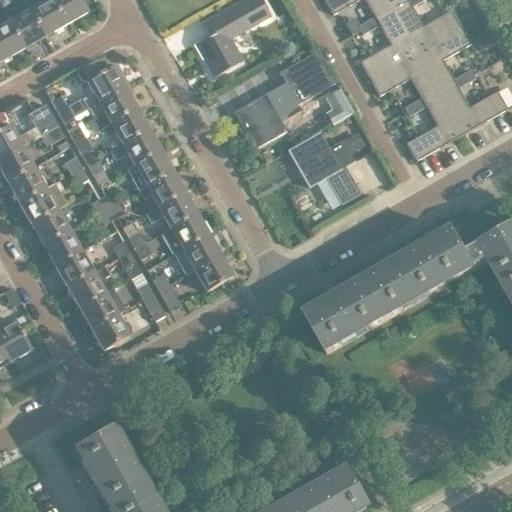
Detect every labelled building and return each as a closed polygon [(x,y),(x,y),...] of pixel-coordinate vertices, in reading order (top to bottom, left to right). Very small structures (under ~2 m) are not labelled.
[(66,25),(51,0),(48,0),(38,6),(34,0),(23,0),(25,1),(30,10),(45,37),(66,25)] [(87,13),(79,0),(51,0),(66,25),(87,13)] [(210,66),(216,77),(243,61),(231,40),(270,17),(260,0),(243,0),(201,24),(208,35),(207,36),(207,37),(193,45),(202,61),(203,60),(207,68),(210,66)] [(384,0),(323,0),(332,16),(359,0),(363,0),(374,18),(365,23),(370,31),(378,26),(376,22),(392,13),(384,0)] [(384,0),(392,13),(409,4),(406,0),(384,0)] [(421,0),(406,0),(409,4),(392,13),(415,54),(460,28),(450,11),(422,27),(411,8),(422,1),(421,0)] [(4,13),(9,22),(24,49),(45,37),(30,10),(25,1),(4,13)] [(359,63),(369,80),(415,54),(392,13),(376,22),(378,26),(389,46),(359,63)] [(24,49),(9,22),(0,27),(0,56),(3,61),(24,49)] [(362,36),(370,31),(365,23),(357,27),(362,36)] [(460,28),(415,54),(438,95),(455,85),(452,81),(441,61),(470,45),(460,28)] [(333,85),(315,53),(314,54),(310,47),(295,55),(299,62),(279,74),(286,87),(266,99),(264,96),(233,113),(254,150),(285,132),(277,117),(333,85)] [(420,99),(422,103),(438,95),(415,54),(369,80),(379,97),(409,80),(420,99)] [(124,88),(119,80),(122,78),(116,67),(113,69),(112,67),(101,73),(95,61),(75,72),(80,81),(86,83),(92,95),(82,101),(87,110),(97,104),(124,88)] [(469,71),(461,76),(466,84),(474,80),(469,71)] [(455,85),(438,95),(461,136),(506,110),(497,93),(468,109),(457,89),(466,84),(461,76),(452,81),(455,85)] [(109,124),(136,109),(124,88),(97,104),(87,110),(99,131),(102,129),(109,124)] [(461,136),(438,95),(422,103),(420,99),(412,104),(416,113),(425,108),(436,127),(406,144),(416,162),(461,136)] [(62,124),(72,118),(60,97),(50,103),(62,124)] [(408,117),(416,113),(412,104),(403,109),(408,117)] [(38,137),(56,127),(44,106),(27,116),(34,129),(16,139),(8,126),(0,130),(0,158),(20,147),(38,137)] [(122,145),(148,130),(136,109),(109,124),(102,129),(107,137),(114,133),(121,145),(122,145)] [(72,118),(62,124),(68,135),(74,145),(85,139),(79,129),(72,118)] [(45,148),(63,138),(56,127),(38,137),(45,148)] [(134,167),(160,151),(148,130),(122,145),(121,145),(109,152),(114,160),(126,153),(134,167)] [(328,149),(319,134),(287,152),(308,188),(353,162),(349,155),(363,146),(356,133),(328,149)] [(0,158),(0,172),(6,183),(32,168),(20,147),(0,158)] [(86,166),(97,160),(90,149),(79,155),(86,166)] [(146,188),(172,172),(160,151),(134,167),(145,187),(146,188)] [(70,175),(80,169),(74,158),(63,164),(70,175)] [(92,177),(103,171),(97,160),(86,166),(92,177)] [(44,189),(32,168),(6,183),(18,204),(44,189)] [(76,186),(87,180),(80,169),(70,175),(76,186)] [(158,209),(184,194),(172,172),(146,188),(145,187),(138,192),(143,200),(150,196),(158,209)] [(30,225),(56,210),(56,211),(66,205),(54,184),(44,189),(18,204),(30,225)] [(107,210),(118,203),(111,192),(101,199),(107,210)] [(170,230),(196,215),(184,194),(158,209),(145,216),(150,224),(163,217),(170,230)] [(96,216),(107,210),(101,199),(90,205),(96,216)] [(113,220),(116,219),(124,214),(118,203),(107,210),(113,220)] [(30,225),(42,246),(68,231),(56,210),(30,225)] [(103,227),(110,222),(113,220),(107,210),(96,216),(103,227)] [(173,255),(182,251),(208,236),(196,215),(170,230),(161,234),(173,255)] [(497,276),(511,266),(511,227),(466,254),(453,231),(423,249),(445,287),(489,262),(497,276)] [(42,246),(54,268),(80,252),(68,231),(42,246)] [(133,250),(144,244),(138,233),(127,239),(133,250)] [(185,277),(194,272),(220,257),(208,236),(182,251),(188,262),(180,267),(185,277)] [(118,259),(128,253),(122,242),(111,248),(118,259)] [(140,261),(151,255),(144,244),(133,250),(140,261)] [(398,263),(396,259),(386,264),(389,268),(364,282),(386,320),(445,287),(423,249),(398,263)] [(92,274),(80,252),(54,268),(66,289),(92,274)] [(130,281),(140,275),(128,253),(118,259),(130,281)] [(220,257),(194,272),(206,293),(232,278),(220,257)] [(511,266),(497,276),(511,302),(511,266)] [(78,310),(104,295),(108,292),(102,280),(108,277),(103,268),(92,274),(66,289),(78,310)] [(157,292),(168,286),(162,275),(151,281),(157,292)] [(329,302),(304,316),(326,354),(386,320),(364,282),(339,296),(337,292),(327,298),(329,302)] [(142,301),(152,295),(146,284),(135,290),(142,301)] [(169,313),(180,307),(168,286),(157,292),(169,313)] [(90,331),(116,316),(123,312),(111,291),(108,292),(104,295),(78,310),(90,331)] [(154,322),(164,317),(152,295),(142,301),(154,322)] [(14,321),(0,328),(0,347),(9,363),(30,351),(17,327),(27,321),(23,316),(14,321)] [(128,337),(116,316),(90,331),(102,352),(128,337)] [(0,368),(8,364),(9,363),(0,347),(0,368)] [(89,488),(93,486),(107,511),(145,489),(111,429),(73,451),(88,476),(84,478),(89,488)] [(358,511),(364,509),(342,471),(282,505),(286,511),(358,511)] [(158,511),(145,489),(107,511),(108,511),(158,511)]
